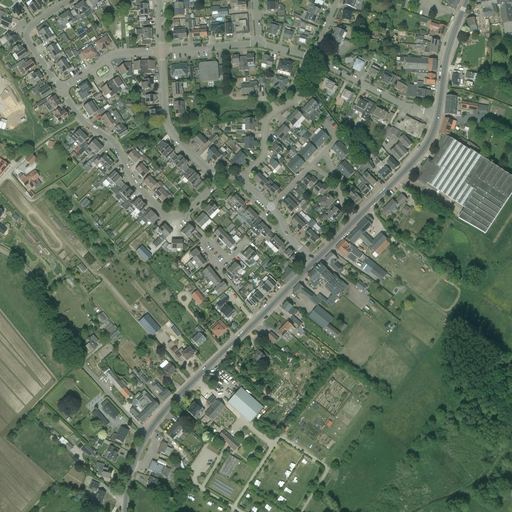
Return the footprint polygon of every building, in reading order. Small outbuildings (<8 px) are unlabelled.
[(42,5),(39,1),(38,0),(32,0),(31,1),(33,3),(28,7),(31,11),(32,11),(34,14),(35,14),(38,12),(38,11),(40,9),(39,7),(42,5)] [(95,5),(98,3),(95,0),(88,0),(86,2),(92,11),(97,8),(95,5)] [(135,0),(136,5),(138,5),(139,5),(140,10),(148,10),(148,4),(143,5),(143,4),(144,4),(143,0),(135,0)] [(247,10),(246,3),(237,3),(236,0),(232,1),(230,1),(230,4),(234,4),(234,8),(239,8),(239,10),(247,10)] [(346,5),(353,9),(354,8),(356,10),(358,5),(357,5),(359,0),(348,0),(348,1),(347,0),(345,4),(346,5)] [(452,0),(449,8),(455,11),(461,0),(452,0)] [(482,9),(485,8),(485,10),(483,10),(484,17),(484,18),(489,17),(492,17),(491,16),(497,15),(495,5),(497,4),(496,0),(480,0),(481,4),(482,9)] [(504,0),(496,0),(497,4),(497,6),(500,6),(503,24),(504,34),(509,33),(504,0)] [(80,3),(77,4),(83,13),(86,11),(87,14),(92,11),(86,2),(83,3),(83,2),(80,4),(80,3)] [(279,10),(279,6),(278,2),(267,3),(268,11),(275,10),(279,10)] [(83,13),(77,4),(75,6),(76,7),(73,9),(74,10),(71,12),(77,21),(81,18),(83,19),(86,17),(83,13)] [(23,9),(20,5),(11,11),(14,15),(16,14),(18,17),(19,17),(21,16),(21,15),(24,13),(22,10),(23,9)] [(313,10),(311,14),(317,17),(320,10),(314,7),(311,6),(309,9),(313,10)] [(147,21),(147,18),(144,18),(144,16),(149,15),(148,10),(140,10),(140,13),(138,14),(139,18),(137,18),(137,22),(141,22),(147,21)] [(7,19),(9,15),(1,11),(0,13),(0,18),(2,19),(0,22),(0,24),(8,29),(12,22),(7,19)] [(72,24),(77,21),(71,12),(68,13),(68,12),(65,14),(65,13),(62,14),(68,23),(71,21),(72,24)] [(308,21),(314,23),(317,17),(311,14),(307,12),(304,19),(308,21)] [(352,13),(343,12),(342,20),(351,21),(352,13)] [(68,23),(62,14),(60,16),(61,17),(58,19),(59,20),(56,22),(57,23),(59,26),(62,31),(67,28),(65,25),(68,23)] [(235,21),(236,29),(236,35),(249,33),(247,14),(231,16),(232,20),(232,21),(235,21)] [(193,38),(200,37),(199,27),(196,27),(193,27),(192,18),(191,18),(188,19),(189,29),(193,28),(193,31),(192,31),(193,38)] [(477,26),(475,18),(467,20),(468,28),(477,26)] [(235,21),(232,21),(232,24),(226,25),(226,35),(226,36),(233,35),(232,30),(236,29),(235,21)] [(50,28),(46,22),(40,26),(42,30),(38,33),(39,34),(38,35),(40,38),(49,33),(47,30),(50,28)] [(280,24),(277,24),(272,22),(269,31),(269,32),(269,34),(276,36),(277,31),(278,31),(280,24)] [(444,37),(447,27),(433,23),(431,23),(429,29),(436,31),(435,34),(436,34),(444,37)] [(226,35),(226,25),(220,25),(221,26),(220,26),(220,27),(211,27),(212,32),(216,31),(216,35),(226,34),(226,35)] [(199,27),(200,37),(207,37),(207,30),(206,30),(206,26),(203,27),(204,30),(200,31),(199,27)] [(285,32),(283,38),(284,37),(291,39),(291,40),(293,33),(294,34),(295,30),(290,29),(289,33),(285,32)] [(337,29),(334,35),(344,39),(346,33),(337,29)] [(310,33),(305,32),(304,33),(299,32),(298,35),(300,36),(298,42),(306,44),(308,38),(309,38),(310,33)] [(11,46),(18,41),(14,35),(12,36),(10,33),(0,39),(0,42),(2,46),(8,42),(11,46)] [(51,42),(55,40),(57,38),(54,34),(51,36),(49,33),(40,38),(42,42),(43,41),(44,43),(49,40),(51,42)] [(101,40),(106,49),(109,47),(108,46),(111,45),(110,43),(112,41),(107,33),(102,35),(101,35),(98,37),(101,40)] [(152,40),(151,34),(143,35),(143,38),(142,40),(142,43),(145,43),(145,40),(152,40)] [(341,46),(344,39),(334,35),(333,35),(331,39),(332,39),(331,42),(341,46)] [(92,42),(97,51),(100,49),(101,51),(104,49),(104,50),(106,49),(101,40),(98,37),(96,38),(96,40),(92,42)] [(48,55),(57,49),(55,46),(58,44),(55,40),(51,42),(49,44),(50,46),(46,49),(47,51),(46,51),(48,55)] [(430,43),(428,42),(427,46),(438,48),(439,42),(431,40),(430,43)] [(84,47),(86,50),(92,58),(94,57),(93,56),(96,55),(95,53),(97,51),(92,42),(87,45),(86,45),(84,47)] [(22,57),(26,54),(22,47),(21,48),(19,44),(12,49),(14,52),(14,53),(19,60),(22,57)] [(437,54),(438,48),(427,46),(426,49),(425,49),(424,52),(425,53),(430,54),(430,53),(437,54)] [(57,49),(48,55),(50,58),(51,58),(52,59),(57,56),(59,59),(65,55),(62,50),(59,52),(57,49)] [(77,52),(82,61),(85,59),(86,61),(89,59),(89,60),(92,58),(86,50),(83,52),(81,49),(77,52)] [(255,64),(254,54),(249,54),(249,56),(243,57),(244,70),(249,70),(248,65),(255,64)] [(65,55),(59,59),(60,61),(56,64),(57,66),(56,66),(58,70),(67,64),(65,61),(68,59),(65,55)] [(244,70),(243,57),(237,57),(237,55),(232,56),(232,60),(232,65),(240,64),(240,71),(244,70)] [(271,67),(274,60),(269,59),(270,57),(264,55),(261,64),(271,67)] [(360,71),(364,64),(365,61),(359,58),(358,60),(356,60),(354,64),(355,64),(353,68),(353,69),(357,71),(357,70),(358,70),(358,71),(358,72),(360,72),(360,71)] [(404,63),(403,72),(409,73),(426,74),(426,71),(428,71),(428,72),(436,72),(437,60),(429,60),(429,58),(421,58),(409,58),(409,59),(396,58),(396,62),(404,63)] [(21,67),(25,73),(35,67),(31,60),(26,64),(23,60),(16,65),(18,69),(21,67)] [(139,62),(133,62),(134,71),(137,71),(138,75),(144,74),(144,61),(139,61),(139,62)] [(144,61),(144,74),(151,74),(151,70),(154,70),(154,61),(148,61),(144,61)] [(287,71),(291,72),(293,68),(292,68),(293,63),(287,62),(286,63),(280,61),(277,70),(287,73),(287,71)] [(117,69),(122,76),(125,74),(127,77),(132,77),(131,63),(124,63),(122,65),(117,69)] [(69,74),(75,70),(72,65),(69,67),(67,64),(58,70),(60,73),(61,73),(62,74),(67,71),(69,74)] [(178,77),(186,76),(187,76),(186,64),(179,65),(179,66),(170,67),(171,67),(172,77),(178,76),(178,77)] [(201,65),(202,81),(217,79),(216,64),(201,65)] [(368,75),(375,79),(377,75),(377,76),(379,73),(378,73),(380,69),(373,66),(368,75)] [(35,83),(43,78),(38,72),(35,74),(33,72),(27,76),(30,80),(32,79),(35,83)] [(380,75),(377,81),(381,83),(381,82),(388,85),(389,83),(392,84),(396,76),(392,74),(390,78),(385,76),(387,74),(382,72),(380,75)] [(461,76),(461,72),(453,72),(453,78),(452,78),(451,84),(453,84),(453,86),(459,86),(460,76),(461,76)] [(426,84),(435,85),(436,75),(426,74),(415,73),(414,76),(425,77),(425,76),(427,76),(427,80),(424,79),(424,83),(426,84)] [(286,84),(287,79),(276,76),(273,84),(275,84),(274,88),(279,90),(280,87),(283,88),(285,84),(286,84)] [(109,82),(113,88),(116,93),(122,90),(120,87),(123,85),(118,77),(113,80),(112,80),(109,82)] [(406,95),(408,87),(399,83),(401,79),(397,77),(393,84),(396,86),(394,89),(401,92),(401,95),(406,95)] [(143,93),(150,92),(150,86),(153,85),(153,79),(143,80),(144,83),(141,83),(141,87),(142,87),(143,93)] [(329,83),(328,83),(329,81),(325,79),(322,85),(324,86),(322,89),(328,92),(327,95),(332,98),(334,95),(338,87),(330,84),(330,85),(328,84),(329,83)] [(92,91),(86,82),(78,88),(79,89),(78,90),(77,89),(76,90),(75,91),(76,92),(77,92),(78,92),(76,93),(82,101),(90,96),(88,93),(92,91)] [(91,83),(98,94),(100,93),(93,82),(91,83)] [(111,97),(116,93),(113,88),(109,82),(105,85),(105,86),(100,89),(105,96),(109,94),(111,97)] [(254,89),(258,89),(257,82),(249,82),(249,85),(241,85),(242,94),(254,93),(254,89)] [(172,84),(173,96),(183,95),(182,83),(172,84)] [(42,98),(51,92),(47,85),(40,89),(38,86),(31,90),(34,94),(38,91),(42,98)] [(408,87),(406,95),(407,96),(407,97),(417,98),(417,97),(429,99),(430,91),(431,91),(419,89),(419,87),(408,85),(408,87)] [(341,98),(348,101),(348,102),(350,103),(355,94),(351,92),(350,93),(345,90),(341,98)] [(145,104),(153,103),(153,100),(155,100),(155,96),(151,96),(151,92),(150,92),(143,93),(142,93),(142,97),(145,96),(145,104)] [(16,105),(9,95),(2,100),(8,108),(1,113),(5,118),(13,112),(10,109),(16,105)] [(60,105),(55,96),(47,101),(53,109),(60,105)] [(457,97),(447,96),(446,96),(445,107),(449,107),(449,109),(454,109),(454,107),(455,107),(455,108),(456,108),(457,97)] [(41,107),(47,103),(45,100),(36,105),(38,109),(38,108),(39,110),(42,108),(41,107)] [(312,100),(308,105),(319,116),(322,113),(316,108),(319,106),(321,103),(318,101),(316,103),(312,100)] [(375,105),(366,100),(365,102),(359,100),(356,106),(353,105),(347,116),(352,118),(355,111),(358,112),(360,108),(365,111),(361,118),(365,120),(362,125),(365,126),(370,114),(373,109),(375,105)] [(83,107),(86,112),(96,106),(96,105),(94,107),(92,105),(95,103),(93,101),(91,102),(83,107)] [(176,107),(176,114),(184,114),(183,102),(174,103),(174,107),(176,107)] [(478,104),(462,102),(460,108),(470,109),(470,110),(477,111),(478,104)] [(307,113),(305,115),(310,120),(312,118),(310,116),(312,114),(317,118),(319,116),(308,105),(303,110),(307,113)] [(479,112),(487,113),(488,106),(480,105),(479,112)] [(105,111),(103,108),(99,110),(98,108),(96,106),(86,112),(90,117),(97,112),(98,112),(99,114),(102,112),(105,111)] [(151,114),(151,118),(158,118),(158,111),(153,111),(153,107),(154,107),(147,107),(147,114),(151,114)] [(445,115),(446,115),(455,115),(456,108),(455,108),(455,107),(454,107),(454,109),(449,109),(449,107),(445,107),(445,115)] [(100,119),(104,124),(115,116),(113,112),(111,110),(109,108),(105,111),(102,112),(104,116),(100,119)] [(389,124),(394,115),(390,113),(389,115),(387,114),(387,113),(384,112),(385,111),(384,111),(383,112),(381,111),(382,111),(377,108),(376,110),(373,109),(370,114),(373,115),(380,119),(383,121),(385,122),(389,124)] [(55,117),(59,123),(68,117),(64,110),(61,112),(59,109),(54,112),(56,116),(55,117)] [(296,110),(292,116),(298,121),(303,116),(296,110)] [(116,127),(121,124),(123,122),(120,118),(118,114),(115,116),(104,124),(107,129),(114,124),(116,127)] [(298,121),(292,116),(287,121),(293,126),(294,127),(292,129),(295,131),(297,134),(299,131),(296,129),(301,124),(298,121)] [(397,123),(395,127),(418,139),(423,130),(424,129),(426,127),(425,125),(424,124),(422,125),(414,121),(406,116),(403,122),(401,121),(400,124),(397,123)] [(445,118),(440,134),(444,135),(448,137),(451,129),(454,130),(455,125),(454,125),(455,121),(445,118)] [(121,124),(116,127),(114,128),(116,131),(116,132),(120,138),(124,135),(128,133),(123,127),(121,124)] [(284,125),(279,130),(288,138),(290,136),(287,133),(290,130),(284,125)] [(385,140),(391,129),(387,127),(381,138),(385,140)] [(393,128),(390,134),(395,137),(398,131),(393,128)] [(74,143),(77,141),(83,134),(79,130),(73,136),(70,134),(68,137),(74,143)] [(280,139),(278,141),(280,143),(282,140),(284,142),(286,140),(288,138),(279,130),(275,135),(280,139)] [(316,136),(324,143),(329,137),(321,130),(316,136)] [(77,141),(79,143),(76,145),(79,147),(81,149),(83,148),(83,147),(81,145),(87,138),(83,134),(77,141)] [(200,134),(194,140),(196,143),(194,145),(195,147),(204,139),(200,134)] [(212,144),(217,139),(218,137),(216,135),(214,137),(209,142),(212,144)] [(399,139),(401,141),(390,151),(399,161),(408,153),(405,150),(407,149),(412,145),(404,135),(399,139)] [(448,137),(444,135),(436,148),(440,151),(432,162),(428,160),(422,168),(425,170),(417,182),(425,187),(426,186),(436,192),(438,190),(465,208),(458,218),(485,234),(508,199),(511,193),(511,176),(502,170),(485,159),(485,160),(474,152),(458,143),(448,137)] [(324,143),(316,136),(311,141),(319,148),(324,143)] [(458,143),(474,152),(477,147),(468,142),(461,137),(458,143)] [(200,146),(202,149),(208,143),(204,139),(195,147),(197,149),(200,146)] [(92,151),(99,144),(95,140),(88,147),(86,149),(88,151),(90,149),(92,151)] [(274,155),(274,156),(276,157),(282,150),(280,148),(282,145),(280,143),(278,141),(277,141),(273,145),(274,147),(272,149),(273,150),(271,152),(274,155)] [(164,145),(162,142),(158,146),(161,148),(158,151),(162,156),(169,149),(170,148),(169,148),(169,149),(167,147),(168,146),(165,144),(164,145)] [(345,147),(339,142),(332,149),(337,154),(345,147)] [(317,150),(309,143),(304,148),(312,155),(317,150)] [(96,155),(103,148),(99,144),(92,151),(94,153),(92,155),(94,157),(96,155)] [(127,156),(131,160),(137,154),(133,151),(136,148),(134,145),(129,150),(131,152),(127,156)] [(345,147),(337,154),(342,160),(350,153),(346,149),(345,147)] [(86,150),(83,148),(81,149),(77,153),(80,156),(86,150)] [(213,148),(207,154),(209,156),(207,159),(209,161),(217,152),(213,148)] [(307,161),(312,155),(304,148),(299,154),(307,161)] [(170,150),(169,149),(162,156),(166,159),(168,157),(171,159),(175,155),(173,153),(174,152),(171,150),(170,150)] [(222,161),(225,158),(227,156),(224,153),(220,149),(217,152),(209,161),(211,162),(213,160),(215,162),(219,159),(221,161),(222,161)] [(241,152),(237,156),(246,165),(247,163),(245,160),(247,158),(241,152)] [(135,164),(139,160),(141,162),(144,160),(145,158),(146,158),(143,155),(140,158),(137,154),(131,160),(135,164)] [(36,160),(31,155),(25,161),(31,166),(36,160)] [(99,164),(102,166),(110,159),(107,156),(106,157),(105,155),(101,159),(99,157),(93,162),(97,166),(99,164)] [(177,158),(175,155),(171,159),(173,162),(172,163),(176,167),(183,160),(184,160),(184,159),(183,160),(181,159),(182,158),(180,155),(177,158)] [(246,165),(237,156),(233,161),(239,167),(241,164),(244,167),(246,165)] [(284,165),(282,163),(278,160),(279,160),(276,157),(274,156),(270,160),(271,162),(269,164),(275,170),(278,166),(279,166),(281,168),(284,165)] [(292,161),(300,168),(305,163),(297,156),(292,161)] [(386,159),(382,162),(391,172),(393,170),(395,169),(395,170),(399,166),(392,158),(388,161),(386,159)] [(0,175),(8,166),(0,159),(0,160),(0,175)] [(112,161),(110,159),(102,166),(98,170),(104,177),(106,175),(111,170),(109,168),(113,164),(112,162),(112,161)] [(90,160),(84,166),(82,168),(85,171),(87,169),(93,163),(90,160)] [(183,160),(176,167),(180,171),(181,170),(182,171),(179,174),(181,176),(188,168),(186,166),(188,164),(186,161),(185,162),(183,160)] [(287,166),(295,174),(300,168),(292,161),(287,166)] [(337,169),(342,174),(350,167),(345,161),(337,169)] [(375,170),(384,180),(391,173),(390,172),(391,172),(382,162),(381,161),(376,165),(377,167),(376,168),(377,169),(375,170)] [(135,170),(139,174),(145,168),(143,167),(145,164),(143,162),(135,170)] [(350,167),(342,174),(347,179),(355,172),(350,167)] [(139,174),(143,178),(151,170),(150,168),(147,171),(145,168),(139,174)] [(190,171),(188,168),(180,177),(181,178),(185,174),(186,175),(184,178),(188,182),(195,175),(196,174),(195,174),(195,175),(193,173),(194,172),(191,170),(190,171)] [(19,179),(25,187),(29,185),(32,189),(36,185),(33,181),(39,177),(35,171),(25,178),(23,176),(19,179)] [(112,182),(118,176),(118,175),(115,171),(115,172),(114,172),(105,180),(110,184),(112,182)] [(363,177),(366,180),(373,187),(377,183),(378,183),(379,182),(380,182),(372,174),(369,171),(363,177)] [(254,179),(258,184),(266,175),(264,173),(262,176),(259,173),(254,179)] [(147,186),(152,181),(151,179),(153,177),(151,174),(143,182),(147,186)] [(117,185),(122,180),(122,179),(122,178),(119,175),(119,176),(118,176),(112,182),(110,184),(113,188),(111,191),(113,193),(119,188),(117,185)] [(196,176),(195,175),(188,182),(192,186),(194,184),(196,186),(194,188),(197,191),(203,184),(201,182),(199,179),(200,178),(197,176),(196,176)] [(268,177),(266,175),(258,184),(263,188),(265,190),(272,182),(270,180),(268,182),(266,180),(268,177)] [(308,176),(303,182),(304,183),(304,184),(307,187),(309,185),(311,187),(317,181),(313,177),(311,179),(308,176)] [(361,183),(362,183),(357,188),(366,196),(370,192),(366,188),(368,185),(364,180),(361,183)] [(154,187),(156,189),(161,184),(159,182),(156,185),(152,181),(147,186),(151,190),(154,187)] [(273,182),(272,182),(265,190),(270,195),(271,193),(274,195),(275,195),(277,197),(281,192),(279,190),(280,189),(275,185),(272,183),(273,182)] [(322,195),(328,188),(324,184),(322,186),(319,183),(314,189),(316,191),(315,192),(319,195),(320,193),(322,195)] [(155,194),(159,198),(164,193),(160,189),(163,186),(161,184),(156,189),(158,191),(155,194)] [(129,190),(125,186),(121,190),(119,188),(113,193),(116,196),(117,194),(121,198),(123,196),(129,190)] [(363,196),(360,193),(356,189),(350,195),(352,197),(351,199),(357,205),(362,200),(360,198),(362,196),(363,196)] [(123,209),(130,202),(128,199),(133,194),(129,190),(123,196),(121,198),(125,202),(124,203),(126,205),(123,209)] [(169,200),(173,196),(171,194),(168,197),(164,193),(159,198),(162,202),(167,198),(169,200)] [(231,208),(240,200),(235,195),(234,196),(232,194),(226,200),(229,202),(227,204),(231,208)] [(406,199),(402,194),(394,202),(393,200),(383,210),(388,216),(399,205),(401,207),(407,200),(406,199)] [(323,208),(326,205),(328,208),(335,201),(329,195),(326,199),(323,197),(318,203),(323,208)] [(285,207),(286,206),(288,208),(296,200),(294,197),(291,200),(288,198),(283,203),(283,204),(282,205),(284,207),(285,207)] [(86,198),(81,203),(85,208),(91,203),(86,198)] [(129,208),(131,209),(133,212),(136,209),(142,202),(138,198),(131,206),(129,204),(130,202),(123,209),(125,211),(129,208)] [(298,202),(296,200),(288,208),(290,210),(289,211),(291,213),(292,212),(292,213),(299,206),(301,208),(308,201),(306,198),(304,200),(300,204),(298,202)] [(244,204),(240,200),(231,208),(238,215),(246,207),(244,205),(244,204)] [(303,210),(309,204),(308,201),(301,208),(303,210)] [(145,212),(143,210),(146,207),(142,202),(136,209),(139,213),(136,215),(139,218),(145,213),(145,212)] [(212,203),(211,203),(207,207),(213,213),(219,208),(213,202),(212,203)] [(405,206),(402,213),(410,217),(413,209),(405,206)] [(213,213),(207,207),(203,211),(209,217),(213,213)] [(247,220),(254,213),(249,208),(248,209),(246,207),(238,215),(245,222),(247,220)] [(341,213),(335,208),(329,215),(334,220),(335,219),(336,220),(337,218),(337,217),(341,213)] [(154,215),(151,211),(147,215),(145,213),(139,218),(138,219),(140,222),(142,220),(145,224),(148,221),(154,215)] [(198,217),(205,224),(209,220),(203,213),(198,217)] [(254,226),(260,220),(257,218),(258,217),(254,213),(247,220),(253,226),(254,226)] [(299,214),(297,216),(291,222),(296,227),(304,219),(302,216),(299,214)] [(325,214),(320,219),(324,223),(329,218),(325,214)] [(154,215),(148,221),(151,225),(147,229),(150,232),(157,224),(154,222),(158,219),(154,215)] [(373,221),(368,215),(356,228),(357,228),(347,238),(345,240),(348,243),(350,241),(354,245),(360,239),(374,252),(375,253),(386,241),(388,240),(381,233),(373,241),(365,233),(371,226),(372,226),(371,224),(373,221)] [(194,221),(201,228),(205,224),(198,217),(194,221)] [(307,225),(309,227),(315,222),(312,219),(308,223),(304,219),(296,227),(300,231),(307,225)] [(260,234),(266,228),(261,223),(262,222),(260,220),(254,226),(256,228),(255,229),(257,231),(254,234),(257,237),(260,234)] [(310,240),(318,232),(316,230),(313,227),(317,224),(315,222),(309,227),(311,229),(305,235),(310,240)] [(1,224),(0,225),(0,230),(6,235),(9,230),(1,224)] [(156,232),(160,236),(168,228),(164,225),(160,229),(158,227),(153,232),(155,234),(156,232)] [(189,225),(185,229),(191,235),(195,231),(189,225)] [(266,228),(260,234),(264,238),(264,239),(266,241),(272,235),(270,233),(270,232),(268,230),(269,229),(267,227),(266,228)] [(172,232),(168,228),(160,236),(164,240),(159,245),(161,247),(167,241),(165,240),(172,232)] [(214,233),(217,237),(225,230),(224,228),(221,230),(219,228),(214,233)] [(187,239),(191,235),(185,229),(181,233),(187,239)] [(217,237),(221,241),(227,236),(225,234),(227,231),(225,230),(217,237)] [(320,234),(318,232),(310,240),(314,244),(320,239),(317,236),(320,234)] [(274,237),(272,235),(266,241),(268,243),(269,242),(274,247),(280,241),(275,236),(274,237)] [(225,245),(233,237),(231,236),(229,238),(227,236),(221,241),(225,245)] [(233,237),(225,245),(229,249),(233,246),(235,244),(237,241),(235,239),(233,237)] [(343,240),(340,244),(357,258),(360,260),(364,255),(361,253),(350,244),(349,245),(343,240)] [(166,248),(168,250),(171,250),(171,252),(176,252),(177,252),(177,249),(177,241),(172,241),(172,245),(169,245),(166,248)] [(177,249),(182,249),(182,251),(185,251),(187,248),(185,245),(182,245),(182,241),(177,241),(177,249)] [(277,256),(285,248),(283,246),(284,245),(280,241),(274,247),(278,251),(275,254),(277,256)] [(357,258),(340,244),(335,249),(346,257),(347,257),(354,263),(357,258)] [(142,245),(136,251),(146,261),(152,255),(142,245)] [(254,253),(249,248),(245,252),(252,260),(256,256),(258,259),(260,256),(256,251),(254,253)] [(193,259),(198,255),(199,254),(196,249),(189,254),(193,259)] [(291,256),(291,255),(293,253),(288,249),(284,254),(288,258),(288,259),(291,256)] [(252,260),(245,252),(242,256),(247,260),(244,263),(249,267),(251,265),(249,263),(252,260)] [(341,268),(342,268),(336,263),(338,262),(338,261),(338,260),(338,259),(337,258),(331,253),(324,260),(337,272),(340,274),(344,270),(341,268)] [(193,259),(189,262),(193,266),(202,259),(198,255),(193,259)] [(293,255),(292,256),(291,256),(288,259),(289,259),(287,262),(289,264),(291,263),(290,261),(294,264),(298,260),(293,255)] [(202,259),(193,266),(196,271),(205,263),(202,259)] [(368,274),(370,272),(375,265),(376,265),(368,259),(361,268),(368,274)] [(267,260),(261,266),(264,269),(270,263),(267,260)] [(235,263),(231,267),(239,276),(240,276),(239,275),(243,272),(242,270),(244,268),(238,262),(236,264),(235,263)] [(335,303),(334,303),(347,288),(339,281),(340,280),(334,274),(332,275),(326,269),(321,263),(308,276),(313,282),(312,283),(315,286),(323,278),(335,290),(334,290),(336,291),(327,301),(319,294),(317,298),(325,304),(330,308),(335,303)] [(207,277),(212,272),(208,267),(202,272),(205,275),(202,277),(204,279),(206,276),(207,277)] [(232,280),(233,279),(235,280),(239,276),(231,267),(227,271),(228,272),(226,274),(232,280)] [(285,284),(295,274),(288,267),(283,271),(285,273),(280,279),(285,284)] [(210,282),(216,277),(212,272),(207,277),(206,276),(204,279),(206,281),(208,279),(210,282)] [(274,285),(276,283),(269,275),(267,278),(269,280),(265,284),(271,290),(275,286),(274,285)] [(220,282),(216,277),(210,282),(213,284),(210,286),(212,289),(220,282)] [(364,292),(367,287),(360,281),(356,286),(364,292)] [(222,291),(227,287),(223,282),(218,286),(214,290),(217,295),(222,291)] [(257,288),(264,295),(266,293),(267,294),(271,290),(265,284),(261,288),(259,286),(257,288)] [(314,296),(300,284),(293,292),(297,296),(300,293),(303,295),(310,300),(314,296)] [(256,292),(252,296),(259,303),(263,298),(262,297),(264,295),(257,288),(254,290),(256,292)] [(191,296),(196,302),(202,297),(197,291),(191,296)] [(246,298),(244,301),(251,308),(253,306),(254,307),(259,303),(252,296),(250,294),(246,297),(246,298)] [(229,314),(230,316),(234,313),(226,305),(226,306),(224,304),(228,301),(225,298),(217,305),(221,310),(220,312),(225,318),(229,314)] [(296,310),(292,307),(292,306),(287,302),(282,308),(287,313),(288,313),(291,316),(296,310)] [(309,317),(324,329),(328,324),(333,318),(318,306),(317,307),(309,317)] [(101,313),(97,316),(102,323),(106,320),(101,313)] [(160,329),(147,314),(138,322),(151,337),(160,329)] [(227,328),(224,325),(219,320),(210,329),(211,331),(214,334),(212,335),(216,339),(218,337),(217,337),(220,334),(223,331),(224,331),(227,328)] [(288,322),(283,327),(288,332),(291,334),(293,331),(295,329),(288,322)] [(297,325),(299,327),(303,330),(305,328),(301,325),(302,324),(299,322),(297,325)] [(343,331),(347,325),(343,322),(339,328),(343,331)] [(202,336),(205,333),(198,326),(195,330),(198,332),(190,339),(192,341),(191,342),(193,345),(194,344),(198,347),(201,344),(202,343),(205,340),(202,336)] [(290,334),(288,332),(283,327),(278,333),(283,337),(286,340),(288,337),(290,334)] [(116,329),(108,336),(111,340),(119,334),(116,329)] [(274,345),(278,340),(271,333),(268,336),(267,338),(274,345)] [(87,350),(90,353),(96,348),(94,345),(98,341),(93,335),(89,338),(85,341),(88,344),(85,347),(88,349),(87,350)] [(193,354),(194,353),(189,347),(183,352),(181,349),(174,355),(178,359),(182,356),(186,361),(190,358),(191,358),(192,358),(193,357),(193,356),(193,355),(193,354)] [(270,356),(261,347),(258,350),(259,352),(253,358),(260,364),(265,358),(267,359),(270,356)] [(172,374),(175,371),(168,363),(162,370),(164,372),(162,374),(167,380),(172,375),(172,374)] [(130,393),(120,381),(111,370),(105,375),(119,392),(126,399),(131,395),(130,393)] [(142,383),(133,374),(130,378),(138,386),(142,383)] [(139,378),(144,385),(148,382),(142,375),(139,378)] [(164,401),(171,395),(165,389),(164,390),(157,383),(157,384),(155,382),(152,386),(153,387),(153,388),(159,394),(158,395),(164,401)] [(263,408),(240,388),(235,394),(233,392),(230,395),(232,397),(227,403),(250,423),(263,408)] [(154,405),(157,408),(159,406),(153,400),(144,391),(135,399),(138,402),(143,407),(147,403),(149,405),(148,406),(151,408),(154,405)] [(212,421),(224,407),(217,400),(216,401),(215,400),(215,399),(212,396),(207,401),(212,406),(204,415),(212,421)] [(106,400),(101,406),(113,420),(119,414),(106,400)] [(142,423),(150,415),(143,407),(138,402),(136,405),(142,411),(140,413),(134,407),(129,411),(136,417),(136,418),(142,423)] [(143,407),(150,415),(157,408),(154,405),(151,408),(148,406),(149,405),(147,403),(143,407)] [(203,412),(204,411),(200,407),(199,408),(194,403),(186,411),(196,420),(199,417),(198,416),(200,413),(202,414),(203,412)] [(96,409),(91,414),(104,428),(109,423),(96,409)] [(183,428),(177,422),(166,434),(172,439),(183,428)] [(128,431),(121,427),(117,435),(114,433),(109,440),(114,442),(116,440),(122,443),(128,431)] [(240,446),(223,431),(218,437),(234,451),(240,446)] [(58,441),(70,451),(73,447),(62,437),(58,441)] [(157,455),(159,455),(160,452),(164,454),(169,456),(170,453),(165,451),(168,444),(162,442),(161,444),(162,445),(161,448),(161,449),(160,450),(157,455)] [(104,457),(115,463),(118,457),(116,456),(118,450),(110,446),(104,457)] [(89,457),(94,452),(89,448),(85,453),(89,457)] [(228,455),(218,473),(229,479),(239,461),(228,455)] [(165,477),(169,469),(152,461),(148,470),(154,473),(151,478),(150,477),(147,485),(155,488),(158,480),(156,480),(158,475),(165,477)] [(110,478),(112,471),(108,470),(108,469),(104,468),(104,467),(100,466),(99,470),(97,475),(101,476),(101,477),(106,478),(106,477),(110,478)] [(105,493),(97,490),(99,485),(91,481),(88,489),(91,490),(93,490),(94,490),(95,492),(96,492),(92,502),(100,506),(105,493)] [(43,502),(46,505),(59,490),(56,487),(43,502)]
